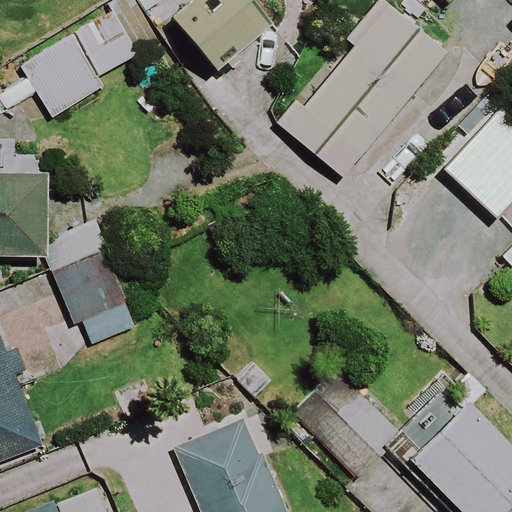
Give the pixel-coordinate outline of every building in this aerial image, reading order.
[(264,0),(186,0),(170,14),(222,75),(284,23),(264,0)] [(449,0),(423,0),(436,13),(449,0)] [(444,55),(380,1),(343,45),(351,51),(318,90),(313,86),(279,126),(340,178),(444,55)] [(134,55),(108,13),(19,68),(51,119),(99,89),(94,80),(134,55)] [(511,202),(511,117),(500,106),(439,169),(494,222),(511,202)] [(0,256),(44,258),(81,348),(131,328),(103,258),(103,200),(41,199),(42,177),(0,176),(0,256)] [(511,247),(500,259),(511,270),(511,247)] [(0,460),(40,444),(0,348),(0,460)] [(405,425),(363,386),(311,441),(353,480),(405,425)] [(507,511),(511,508),(511,452),(465,403),(408,458),(459,511),(507,511)] [(283,511),(245,420),(174,450),(199,511),(283,511)] [(104,511),(96,489),(62,503),(65,511),(104,511)]
